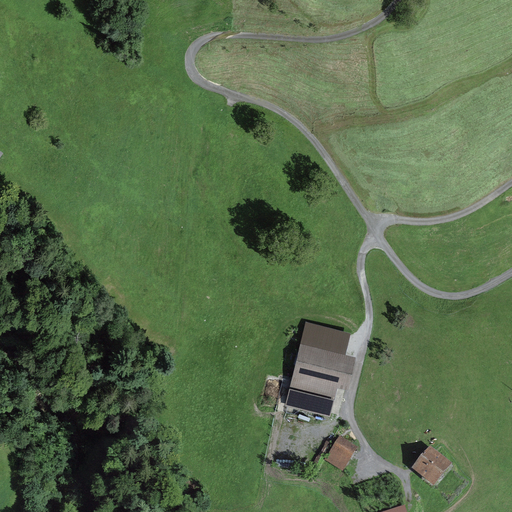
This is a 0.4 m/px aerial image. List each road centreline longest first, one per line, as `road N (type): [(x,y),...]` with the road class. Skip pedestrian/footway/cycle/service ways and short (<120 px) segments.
road 1 (track): [(398,0),(370,24),(334,37),(212,36),(190,58),(202,82),(293,119),(371,220)]
road 2 (track): [(511,182),(443,219),(371,220),(425,289),(464,295),(511,272)]
road 3 (track): [(378,235),(361,255),(368,317),(349,409),(361,439),(402,475),(408,495)]
